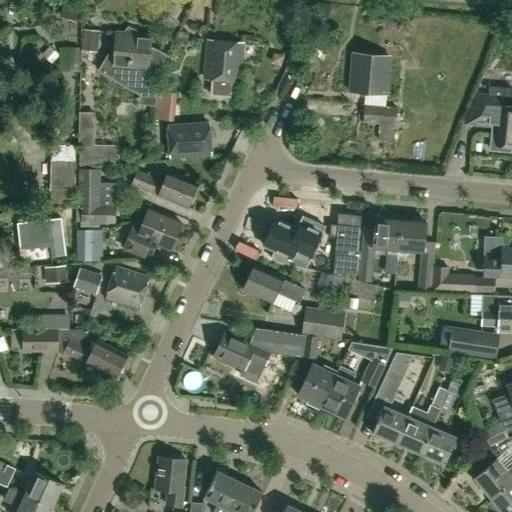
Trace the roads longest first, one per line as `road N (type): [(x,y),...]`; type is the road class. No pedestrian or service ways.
road 1 (residential): [(421,511),(310,451),(237,431),(135,420)]
road 2 (residential): [(135,420),(250,169)]
road 3 (residential): [(511,195),(250,169)]
road 4 (residential): [(135,420),(0,409)]
